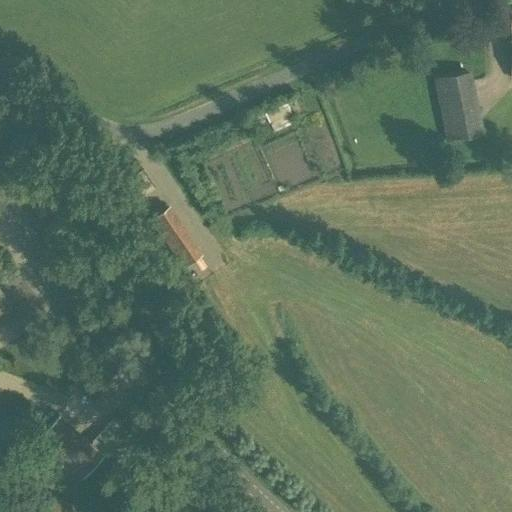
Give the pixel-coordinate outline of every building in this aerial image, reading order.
[(445,140),(484,132),(471,69),(432,78),(445,140)] [(289,104),(266,111),(270,125),(293,118),(289,104)] [(83,220),(114,199),(104,183),(73,205),(83,220)] [(172,202),(161,209),(192,260),(215,246),(191,206),(179,214),(172,202)] [(89,440),(59,413),(38,436),(57,455),(50,464),(74,487),(119,436),(106,423),(89,440)] [(116,483),(124,474),(114,466),(107,475),(116,483)] [(77,511),(53,491),(33,511),(77,511)]
